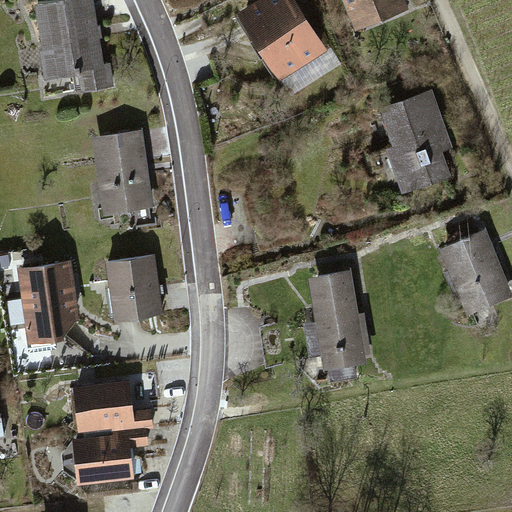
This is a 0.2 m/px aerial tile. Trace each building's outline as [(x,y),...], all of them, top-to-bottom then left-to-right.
[(100,0),(59,0),(38,3),(50,85),(86,80),(88,95),(115,91),(100,0)] [(301,0),(265,0),(245,14),(290,80),(335,49),(301,0)] [(414,0),(350,0),(365,32),(418,8),(414,0)] [(435,93),(388,111),(402,147),(393,151),(410,195),(466,174),(435,93)] [(150,132),(99,140),(113,219),(163,210),(150,132)] [(511,282),(491,232),(444,251),(472,318),(511,301),(511,282)] [(159,256),(112,265),(123,324),(169,315),(159,256)] [(77,262),(24,271),(37,347),(72,341),(87,320),(77,262)] [(360,267),(310,277),(319,321),(312,323),(319,359),(332,356),(335,373),(379,365),(360,267)] [(1,377),(0,376),(0,422),(9,420),(1,377)] [(139,379),(83,386),(89,435),(158,425),(156,410),(143,412),(139,379)] [(152,430),(80,440),(86,485),(143,478),(139,450),(154,448),(152,430)]
